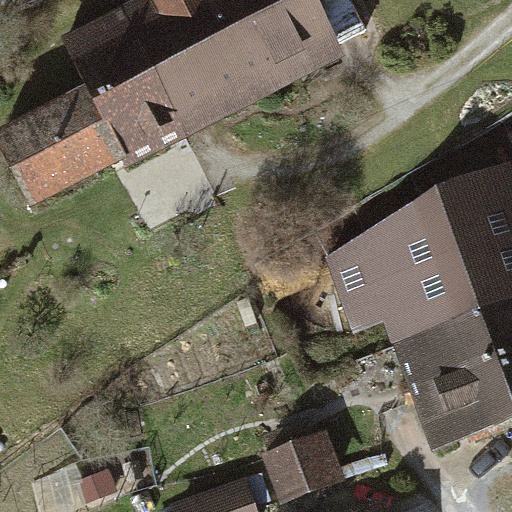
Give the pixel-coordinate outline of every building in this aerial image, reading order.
[(113,181),(328,68),(291,0),(132,0),(136,7),(46,54),(68,96),(0,131),(0,194),(12,217),(106,167),(113,181)] [(510,427),(511,435),(511,206),(502,174),(412,202),(316,268),(340,346),(374,336),(412,458),(510,427)] [(162,194),(135,209),(148,232),(175,218),(162,194)] [(262,457),(279,505),(344,482),(327,434),(315,438),(309,421),(261,438),(267,455),(262,457)] [(164,511),(163,511),(244,511),(237,488),(164,511)]
